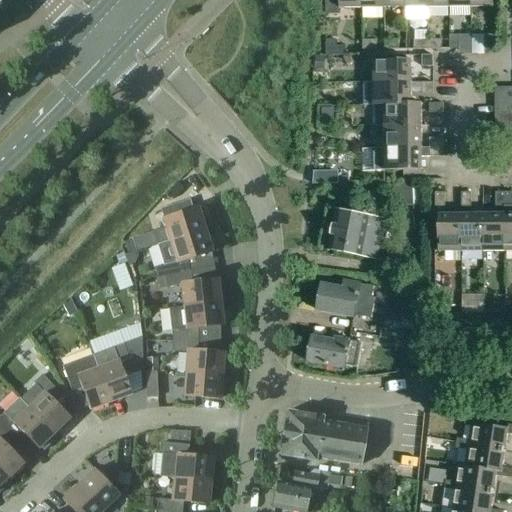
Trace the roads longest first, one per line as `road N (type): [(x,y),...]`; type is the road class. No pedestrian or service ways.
road 1 (residential): [(257,384),(268,233),(247,174),(209,130)]
road 2 (residential): [(10,511),(72,455),(132,424),(253,424)]
road 3 (residential): [(257,384),(367,398),(511,378)]
road 4 (residential): [(511,51),(474,68),(465,83),(471,164),(511,166)]
road 5 (secondary): [(0,161),(106,52)]
road 6 (residential): [(209,130),(198,102),(130,27)]
road 7 (residential): [(106,52),(180,118),(209,130)]
